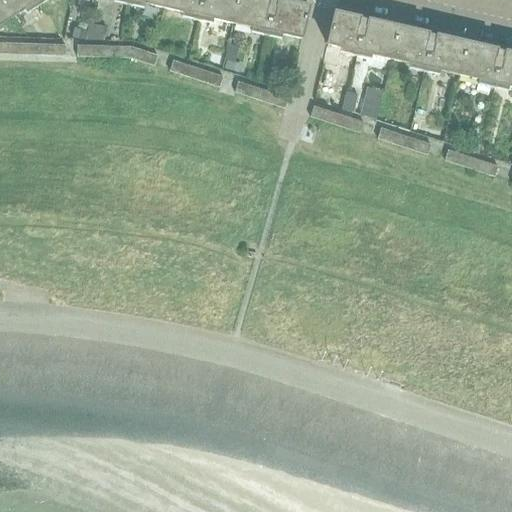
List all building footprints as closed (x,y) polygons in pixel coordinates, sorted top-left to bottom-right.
[(0,0),(12,18),(40,0),(0,0)] [(0,0),(0,25),(12,18),(0,0)] [(124,0),(164,9),(166,0),(124,0)] [(166,0),(164,9),(233,24),(237,0),(166,0)] [(277,0),(237,0),(233,24),(301,39),(308,7),(277,0)] [(394,61),(401,29),(334,13),(327,45),(340,48),(394,61)] [(461,76),(468,44),(401,29),(394,61),(461,76)] [(12,55),(12,44),(3,44),(3,55),(12,55)] [(20,55),(21,44),(12,44),(12,55),(20,55)] [(29,56),(30,45),(21,44),(20,55),(29,56)] [(511,88),(511,54),(468,44),(461,76),(511,88)] [(30,45),(29,56),(38,56),(38,45),(30,45)] [(38,45),(38,56),(47,56),(47,45),(38,45)] [(47,45),(47,56),(55,57),(56,46),(47,45)] [(327,45),(323,61),(337,64),(340,48),(327,45)] [(56,46),(55,57),(64,57),(64,46),(56,46)] [(85,57),(85,46),(76,46),(76,57),(85,57)] [(93,57),(94,47),(85,46),(85,57),(93,57)] [(102,58),(103,47),(94,47),(93,57),(102,58)] [(111,58),(111,47),(103,47),(102,58),(111,58)] [(120,58),(120,47),(111,47),(111,58),(120,58)] [(120,47),(120,58),(126,59),(128,59),(132,49),(125,47),(120,47)] [(132,49),(128,59),(137,62),(140,52),(132,49)] [(140,52),(137,62),(145,65),(149,55),(140,52)] [(149,55),(145,65),(153,68),(157,57),(149,55)] [(176,75),(180,65),(171,62),(168,72),(176,75)] [(185,78),(188,68),(180,65),(176,75),(185,78)] [(193,81),(197,71),(188,68),(185,78),(193,81)] [(197,71),(193,81),(202,83),(205,73),(197,71)] [(205,73),(202,83),(210,86),(214,76),(205,73)] [(214,76),(210,86),(219,89),(222,79),(214,76)] [(241,96),(244,86),(236,83),(233,93),(241,96)] [(250,99),(253,89),(244,86),(241,96),(250,99)] [(368,88),(360,115),(375,119),(383,92),(368,88)] [(258,102),(261,92),(253,89),(250,99),(258,102)] [(261,92),(258,102),(267,104),(270,94),(261,92)] [(347,92),(342,109),(352,112),(357,95),(347,92)] [(270,94),(267,104),(275,107),(278,97),(270,94)] [(278,97),(275,107),(283,110),(287,100),(278,97)] [(317,121),(321,111),(312,108),(309,118),(317,121)] [(326,123),(329,113),(321,111),(317,121),(326,123)] [(334,126),(337,116),(329,113),(326,123),(334,126)] [(337,116),(334,126),(342,129),(346,119),(337,116)] [(346,119),(342,129),(351,132),(354,122),(346,119)] [(354,122),(351,132),(359,134),(362,125),(354,122)] [(384,143),(387,133),(378,130),(375,140),(384,143)] [(392,146),(395,136),(387,133),(384,143),(392,146)] [(401,148),(404,138),(395,136),(392,146),(401,148)] [(404,138),(401,148),(409,151),(412,141),(404,138)] [(412,141),(409,151),(418,154),(421,144),(412,141)] [(421,144),(418,154),(426,157),(429,147),(421,144)] [(451,165),(455,155),(446,152),(443,162),(451,165)] [(460,168),(463,158),(455,155),(451,165),(460,168)] [(468,170),(472,160),(463,158),(460,168),(468,170)] [(472,160),(468,170),(477,173),(480,163),(472,160)] [(480,163),(477,173),(485,176),(489,166),(480,163)] [(489,166),(485,176),(494,179),(497,169),(489,166)]
